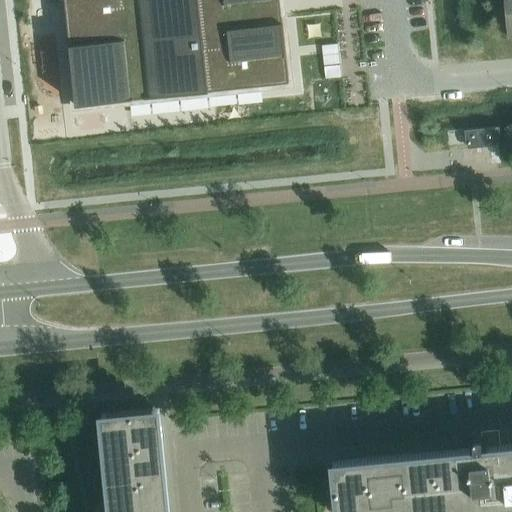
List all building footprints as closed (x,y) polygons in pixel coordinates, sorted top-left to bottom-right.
[(64,0),(76,104),(81,103),(288,80),(279,0),(64,0)] [(364,45),(361,0),(336,0),(340,47),(364,45)] [(336,44),(322,45),(324,65),(340,63),(338,44),(336,44)] [(342,47),(343,83),(369,82),(368,46),(342,47)] [(340,65),(324,66),(325,79),(340,77),(341,77),(340,65)] [(464,130),(465,145),(500,142),(498,127),(464,130)] [(162,511),(152,408),(107,412),(117,511),(162,511)] [(470,447),(470,454),(333,467),(338,511),(511,495),(511,449),(501,451),(499,433),(473,436),(474,447),(470,447)]
